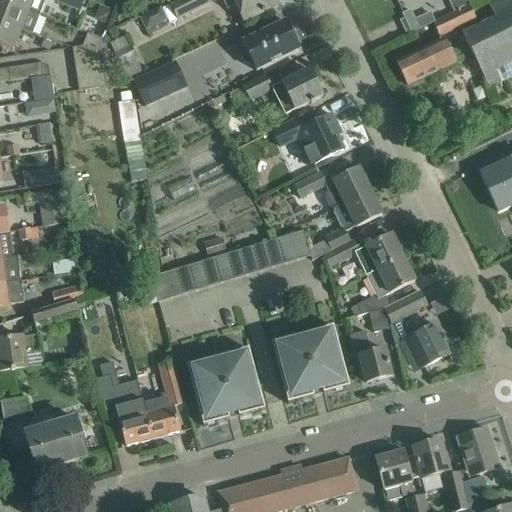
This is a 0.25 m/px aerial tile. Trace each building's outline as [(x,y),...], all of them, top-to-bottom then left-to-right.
[(0,0),(40,15),(45,0),(0,0)] [(0,0),(0,21),(21,30),(32,34),(40,15),(0,0)] [(90,15),(95,3),(87,0),(54,0),(90,15)] [(183,0),(172,6),(178,19),(209,3),(207,0),(183,0)] [(274,0),(221,0),(222,0),(227,10),(236,6),(244,22),(278,6),(274,0)] [(450,1),(455,12),(469,5),(467,0),(447,0),(449,2),(450,1)] [(511,0),(500,0),(489,6),(496,19),(462,35),(489,89),(511,77),(511,0)] [(455,12),(433,23),(440,37),(476,19),(469,5),(455,12)] [(95,19),(108,24),(113,11),(100,6),(95,19)] [(145,16),(150,26),(161,21),(156,10),(145,16)] [(410,11),(403,14),(412,33),(419,30),(410,11)] [(0,45),(13,50),(21,30),(0,21),(0,45)] [(251,65),(253,65),(256,72),(300,51),(285,22),(242,43),(246,49),(244,50),(243,51),(242,53),(241,54),(241,56),(241,57),(241,58),(241,59),(242,61),(243,62),(244,63),(245,64),(246,65),(248,65),(249,65),(251,65)] [(72,48),(74,61),(101,56),(99,45),(102,40),(88,34),(82,47),(72,48)] [(110,44),(124,72),(139,65),(125,37),(110,44)] [(40,49),(50,53),(54,43),(43,39),(40,49)] [(443,40),(397,62),(408,86),(454,64),(443,40)] [(74,61),(76,73),(103,69),(101,56),(74,61)] [(187,89),(175,62),(134,81),(146,107),(187,89)] [(7,68),(9,82),(45,77),(44,63),(7,68)] [(76,73),(79,91),(106,87),(103,69),(76,73)] [(236,108),(250,101),(272,90),(285,116),(310,103),(311,104),(314,103),(314,101),(322,97),(309,70),(272,89),(266,76),(243,87),(229,94),(236,108)] [(34,103),(37,121),(55,119),(53,100),(34,103)] [(343,150),(333,129),(337,127),(332,116),(302,130),(297,120),(273,131),(281,148),(295,141),(308,167),(343,150)] [(36,126),(38,144),(52,142),(50,124),(36,126)] [(20,156),(19,146),(5,148),(7,158),(20,156)] [(511,161),(482,176),(499,212),(511,206),(511,161)] [(56,168),(16,174),(18,190),(59,184),(56,168)] [(333,211),(370,192),(358,169),(330,183),(324,171),(294,187),(301,200),(325,187),(328,192),(325,194),(325,200),(328,207),(333,211)] [(28,206),(51,202),(51,207),(63,205),(60,190),(27,196),(28,206)] [(382,216),(370,192),(333,211),(345,233),(356,228),(382,216)] [(0,234),(10,233),(12,233),(9,207),(0,208),(0,234)] [(18,232),(20,241),(53,236),(52,227),(44,229),(44,228),(18,232)] [(327,240),(309,249),(311,256),(313,261),(350,242),(343,230),(326,238),(327,240)] [(304,232),(290,236),(298,260),(311,256),(309,249),(309,250),(304,232)] [(0,259),(16,257),(14,257),(10,233),(0,234),(0,259)] [(290,236),(278,240),(285,264),(298,260),(290,236)] [(350,242),(313,261),(324,255),(330,268),(355,256),(365,277),(403,258),(391,236),(356,253),(350,242)] [(203,243),(207,258),(226,253),(222,238),(203,243)] [(278,240),(265,243),(273,268),(285,264),(278,240)] [(265,243),(252,247),(260,272),(273,268),(265,243)] [(252,247),(239,251),(247,275),(260,272),(252,247)] [(239,251),(227,255),(234,279),(247,275),(239,251)] [(227,255),(214,259),(222,283),(234,279),(227,255)] [(0,259),(0,285),(20,283),(16,257),(0,259)] [(352,309),(355,317),(368,313),(381,309),(383,308),(389,305),(385,297),(414,282),(403,258),(365,277),(375,296),(356,306),(356,307),(352,309)] [(52,263),(54,276),(79,272),(77,259),(52,263)] [(214,259),(201,263),(209,287),(222,283),(214,259)] [(201,263),(189,267),(196,291),(209,287),(201,263)] [(189,267),(176,271),(184,295),(196,291),(189,267)] [(176,271),(164,274),(171,299),(184,295),(176,271)] [(164,274),(152,278),(159,303),(171,299),(164,274)] [(0,285),(0,310),(10,309),(9,305),(23,303),(20,283),(0,285)] [(56,307),(74,301),(84,298),(80,286),(75,287),(52,294),(56,307)] [(420,293),(390,307),(385,310),(392,325),(427,307),(420,293)] [(136,295),(120,298),(124,313),(139,310),(136,295)] [(74,301),(56,307),(32,314),(36,328),(78,315),(74,301)] [(374,333),(388,329),(383,308),(390,305),(389,305),(383,308),(381,309),(368,313),(374,333)] [(445,342),(446,342),(444,338),(443,339),(436,326),(400,344),(407,358),(415,354),(423,369),(451,355),(445,342)] [(271,343),(286,400),(288,405),(292,403),(290,398),(300,395),(302,400),(310,398),(310,399),(314,398),(313,393),(322,391),(323,395),(327,394),(327,393),(335,391),(334,386),(344,384),(345,389),(350,388),(333,327),(271,343)] [(349,336),(350,339),(355,358),(359,357),(366,384),(392,377),(385,350),(370,353),(365,332),(349,336)] [(0,373),(11,372),(11,373),(15,373),(15,372),(28,369),(27,366),(43,363),(39,335),(14,339),(0,341),(0,373)] [(265,411),(264,406),(249,350),(187,366),(203,427),(207,426),(206,421),(216,418),(217,423),(225,421),(229,420),(228,416),(237,413),(239,418),(243,417),(243,416),(251,414),(250,409),(259,406),(261,412),(265,411)] [(173,362),(158,366),(165,394),(180,390),(174,362),(173,362)] [(110,376),(96,380),(100,392),(105,412),(115,409),(126,448),(153,440),(143,400),(138,382),(125,385),(113,388),(110,376)] [(160,395),(143,400),(153,440),(181,433),(176,414),(174,408),(184,405),(180,390),(165,394),(160,395)] [(1,403),(4,422),(31,414),(26,399),(20,400),(1,403)] [(25,435),(31,455),(37,473),(87,458),(75,420),(25,435)] [(499,469),(486,429),(457,439),(465,464),(471,462),(476,477),(499,469)] [(413,449),(418,469),(421,480),(449,472),(441,442),(413,449)] [(384,492),(400,487),(403,497),(413,493),(410,484),(412,483),(409,471),(403,452),(375,459),(380,479),(384,492)] [(349,459),(218,494),(222,511),(282,511),(357,492),(349,459)] [(445,478),(453,511),(465,511),(469,511),(467,500),(462,484),(460,474),(445,478)] [(483,477),(462,484),(467,500),(481,496),(480,495),(487,492),(483,477)] [(428,511),(424,496),(412,499),(406,501),(408,511),(428,511)] [(511,511),(511,508),(511,507),(494,511),(485,511),(481,496),(467,500),(469,511),(465,511),(511,511)] [(221,511),(217,511),(206,511),(203,498),(174,506),(175,511),(221,511)]
